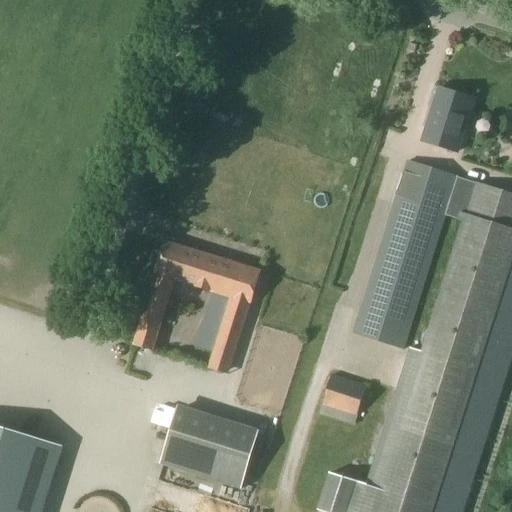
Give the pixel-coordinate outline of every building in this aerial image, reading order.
[(457,152),(474,100),(439,89),(422,140),(457,152)] [(405,348),(450,179),(406,166),(354,334),(405,348)] [(427,511),(511,240),(511,197),(459,181),(449,215),(465,220),(380,497),(328,480),(327,481),(318,511),(427,511)] [(231,373),(261,274),(261,271),(165,243),(135,345),(153,350),(173,280),(234,298),(213,368),(231,373)] [(51,339),(35,387),(130,418),(143,380),(80,360),(84,349),(51,339)] [(357,416),(364,392),(331,381),(323,405),(357,416)] [(497,417),(511,420),(511,387),(503,386),(497,417)] [(63,423),(67,399),(52,397),(49,421),(63,423)] [(240,491),(258,437),(179,412),(161,465),(240,491)] [(79,419),(75,430),(103,440),(107,429),(79,419)] [(0,511),(48,511),(71,445),(0,424),(0,511)]
